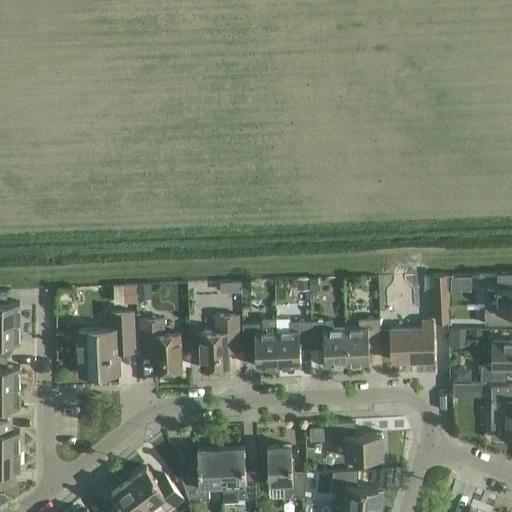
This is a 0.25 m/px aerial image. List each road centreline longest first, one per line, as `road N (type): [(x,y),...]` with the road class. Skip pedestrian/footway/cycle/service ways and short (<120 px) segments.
road 1 (residential): [(50,488),(132,424),(188,402),(408,395),(424,403),(427,441)]
road 2 (residential): [(50,488),(48,298)]
